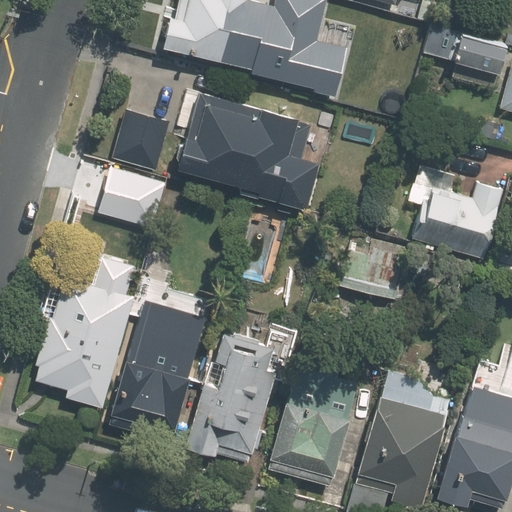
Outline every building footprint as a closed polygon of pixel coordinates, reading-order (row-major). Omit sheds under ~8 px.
[(259,0),(173,0),(170,17),(163,15),(156,45),(334,86),(344,42),(318,36),(326,0),(273,0),(273,3),(259,0)] [(495,73),(502,46),(457,34),(458,30),(432,23),(425,48),(452,56),(450,61),(495,73)] [(511,59),(499,108),(511,111),(511,59)] [(299,151),(307,119),(194,90),(182,138),(179,137),(171,169),(233,185),(232,192),(255,198),(257,191),(305,203),(317,156),(299,151)] [(152,168),(164,121),(122,109),(109,157),(152,168)] [(415,197),(404,237),(474,256),(494,187),(471,181),(467,195),(444,189),(448,172),(414,163),(405,195),(415,197)] [(114,166),(102,208),(147,221),(159,178),(114,166)] [(339,242),(328,283),(383,299),(395,258),(339,242)] [(94,410),(124,302),(59,283),(47,324),(43,323),(30,369),(33,370),(29,384),(62,394),(60,401),(94,410)] [(202,316),(146,299),(126,367),(124,366),(109,416),(112,417),(109,427),(166,443),(168,434),(169,434),(186,381),(183,380),(202,316)] [(254,342),(229,335),(228,340),(216,337),(209,365),(218,367),(211,390),(198,387),(181,449),(212,457),(212,454),(243,463),(268,375),(260,372),(265,350),(252,346),(254,342)] [(342,422),(352,386),(334,380),(337,367),(300,357),(286,407),(283,406),(268,461),(271,462),(269,470),(326,486),(328,478),(330,479),(345,423),(342,422)] [(511,457),(511,458),(511,457),(511,387),(475,377),(455,445),(450,443),(432,502),(461,511),(464,502),(497,511),(498,511),(511,467),(511,457)] [(428,409),(432,394),(384,381),(379,395),(377,395),(373,409),(370,408),(352,470),(356,471),(346,509),(355,511),(381,511),(386,495),(416,503),(438,424),(436,424),(440,412),(428,409)]
